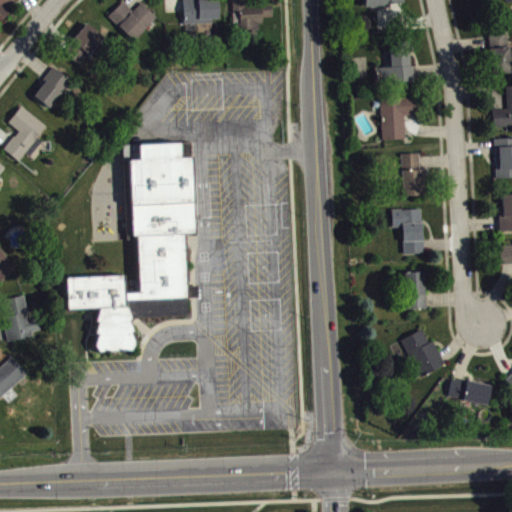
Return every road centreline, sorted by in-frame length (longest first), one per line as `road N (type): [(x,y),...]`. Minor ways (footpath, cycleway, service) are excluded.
road 1 (primary): [(0,488),(511,461)]
road 2 (tertiary): [(329,470),(309,0)]
road 3 (residential): [(477,322),(463,310),(454,102),(432,0)]
